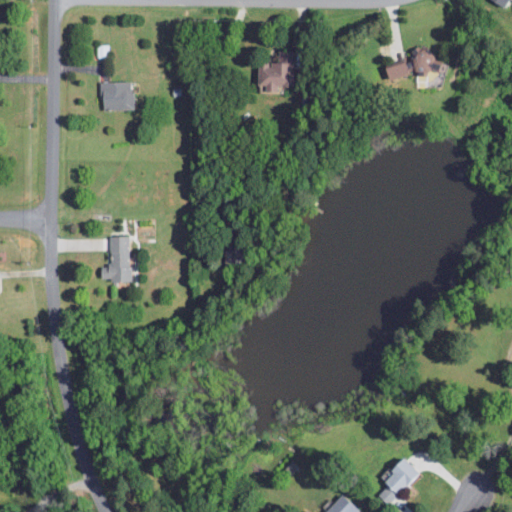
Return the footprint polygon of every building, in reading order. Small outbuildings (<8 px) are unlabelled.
[(416,85),(425,87),(428,77),(437,79),(443,56),(415,49),(410,71),(419,73),(416,85)] [(383,67),(387,80),(407,74),(403,61),(383,67)] [(131,80),(100,81),(101,109),(132,109),(131,80)] [(129,279),(128,235),(108,235),(109,265),(100,266),(100,280),(129,279)] [(418,473),(403,456),(380,477),(387,484),(377,493),(386,502),(418,473)] [(356,511),(359,510),(343,493),(322,511),(356,511)]
